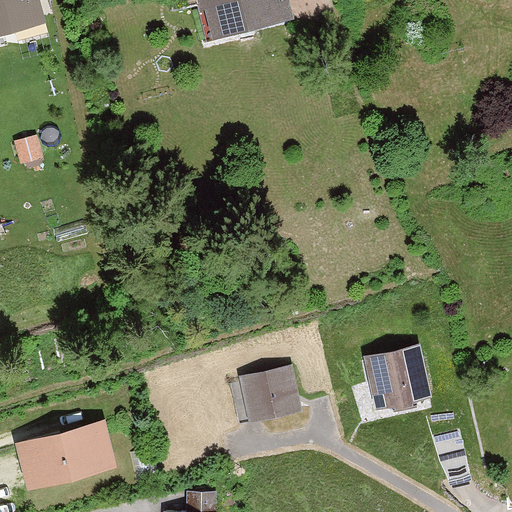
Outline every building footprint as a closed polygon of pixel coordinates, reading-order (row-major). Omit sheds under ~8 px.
[(0,0),(0,30),(47,19),(42,0),(0,0)] [(198,0),(206,31),(290,12),(287,0),(198,0)] [(22,160),(45,154),(39,131),(16,136),(22,160)] [(363,354),(372,406),(432,395),(423,343),(363,354)] [(236,375),(245,418),(304,406),(295,362),(236,375)] [(20,438),(32,482),(115,461),(104,417),(20,438)] [(218,505),(219,486),(189,485),(188,503),(218,505)]
